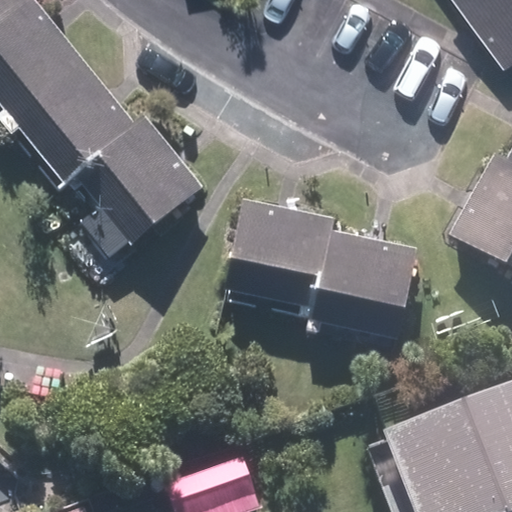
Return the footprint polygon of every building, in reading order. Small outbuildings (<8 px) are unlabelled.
[(0,0),(0,20),(19,4),(24,0),(0,0)] [(511,0),(443,0),(492,66),(511,51),(511,0)] [(0,20),(0,126),(72,67),(19,4),(0,20)] [(72,67),(0,126),(0,137),(8,131),(51,185),(63,175),(121,127),(72,67)] [(121,127),(63,175),(125,249),(194,192),(132,117),(121,127)] [(511,132),(495,164),(511,172),(511,132)] [(483,158),(439,240),(511,278),(511,172),(495,164),(483,158)] [(232,205),(214,292),(305,311),(321,238),(323,224),(232,205)] [(321,238),(305,311),(301,327),(385,344),(404,255),(321,238)] [(511,382),(357,438),(383,511),(500,511),(511,508),(511,382)] [(249,511),(234,464),(156,489),(163,511),(249,511)]
